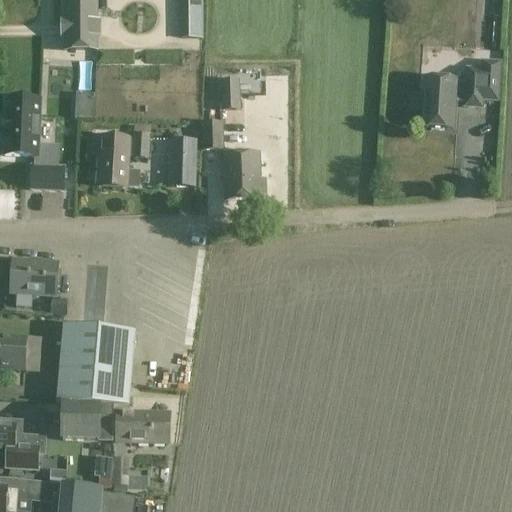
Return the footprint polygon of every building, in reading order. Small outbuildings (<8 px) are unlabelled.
[(98,0),(66,0),(67,51),(98,51),(98,0)] [(104,0),(103,79),(178,80),(179,0),(104,0)] [(201,0),(181,0),(182,39),(202,39),(201,0)] [(458,83),(426,80),(422,130),(432,130),(432,132),(444,133),(444,131),(454,132),(456,104),(466,105),(466,109),(482,110),(483,102),(498,103),(501,66),(484,65),(484,73),(468,72),(468,85),(458,84),(458,83)] [(221,83),(222,112),(240,111),(239,83),(221,83)] [(48,148),(38,147),(40,103),(7,101),(4,158),(35,159),(35,168),(32,168),(31,192),(63,194),(64,170),(47,169),(48,148)] [(224,153),(224,125),(202,125),(203,153),(224,153)] [(133,137),(132,161),(150,161),(150,137),(133,137)] [(100,158),(99,189),(127,190),(127,189),(139,189),(139,173),(127,173),(128,158),(129,141),(91,139),(90,157),(100,158)] [(303,155),(319,154),(318,140),(302,141),(303,155)] [(172,143),(170,188),(194,189),(196,144),(172,143)] [(259,154),(223,155),(225,202),(266,201),(266,181),(260,181),(259,154)] [(56,299),(58,266),(39,265),(40,263),(32,263),(32,265),(13,263),(11,296),(56,299)] [(50,318),(66,318),(67,301),(51,301),(50,318)] [(60,443),(101,445),(101,456),(111,456),(111,445),(113,445),(115,410),(130,411),(137,333),(63,326),(56,406),(62,406),(60,443)] [(27,341),(0,338),(0,371),(24,373),(27,341)] [(117,447),(168,447),(168,423),(132,423),(132,412),(122,412),(117,447)] [(0,454),(7,455),(6,471),(37,473),(38,457),(43,457),(44,441),(20,439),(21,425),(0,423),(0,454)] [(110,491),(113,461),(100,460),(97,490),(110,491)] [(128,487),(128,460),(113,460),(113,487),(128,487)] [(0,511),(16,511),(17,504),(52,507),(51,511),(101,511),(104,491),(0,482),(0,511)]
